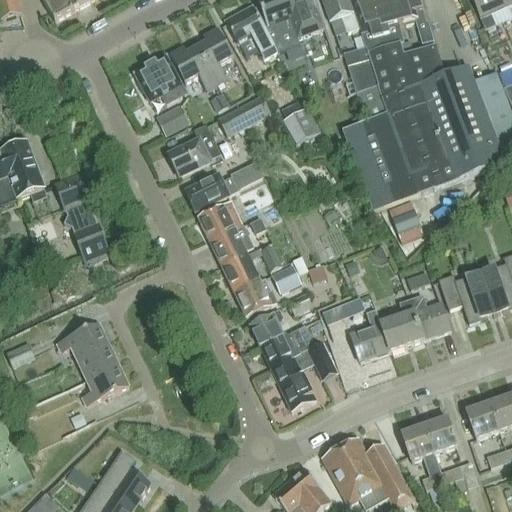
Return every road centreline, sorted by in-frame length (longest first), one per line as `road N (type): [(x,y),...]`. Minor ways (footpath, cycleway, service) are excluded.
road 1 (residential): [(265,448),(87,52)]
road 2 (residential): [(265,448),(295,447),(358,413),(511,359)]
